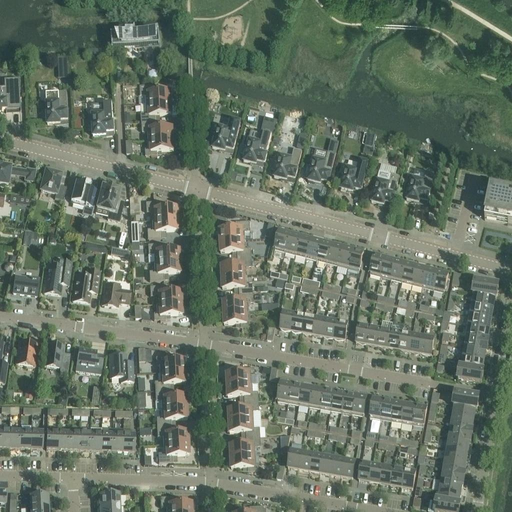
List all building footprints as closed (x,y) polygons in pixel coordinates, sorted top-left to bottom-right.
[(159,36),(112,39),(113,52),(125,51),(126,53),(127,53),(127,51),(136,50),(136,52),(137,52),(136,50),(142,50),(142,52),(143,52),(143,50),(153,49),(153,51),(154,51),(154,49),(160,49),(159,36)] [(140,89),(140,81),(133,80),(133,61),(125,61),(123,79),(133,81),(134,89),(140,89)] [(0,115),(0,114),(0,112),(20,111),(19,81),(4,82),(4,89),(0,89),(0,115)] [(171,106),(171,94),(154,95),(154,88),(140,89),(140,99),(146,99),(146,107),(171,106)] [(46,95),(47,113),(42,113),(43,120),(47,120),(48,127),(60,127),(60,123),(68,123),(67,94),(46,95)] [(112,106),(92,107),(93,124),(88,125),(88,132),(93,132),(93,139),(106,138),(106,135),(114,134),(112,106)] [(156,125),(155,118),(172,117),(171,106),(146,107),(147,115),(141,116),(142,125),(156,125)] [(233,153),(240,125),(232,123),(230,130),(219,127),(216,137),(212,136),(210,143),(214,144),(213,151),(225,154),(226,151),(233,153)] [(173,142),(172,130),(156,131),(156,125),(142,125),(142,135),(148,135),(148,143),(173,142)] [(265,166),(272,138),(263,136),(262,143),(250,140),(247,150),(243,149),(241,156),(246,157),(244,164),(256,167),(257,164),(265,166)] [(174,153),(173,142),(148,143),(148,151),(145,152),(146,159),(157,158),(157,154),(174,153)] [(365,148),(363,156),(372,158),(374,151),(365,148)] [(295,182),(302,154),(294,152),(292,159),(280,156),(278,166),(273,165),(271,172),(276,173),(274,180),(287,183),(287,180),(295,182)] [(329,185),(336,157),(328,155),(326,162),(314,159),(311,169),(307,168),(305,175),(310,176),(308,184),(320,187),(321,183),(329,185)] [(361,193),(368,165),(360,163),(358,170),(346,167),(344,178),(339,176),(338,184),(342,185),(340,192),(353,195),(354,191),(361,193)] [(35,174),(27,172),(27,174),(10,171),(11,170),(2,169),(2,168),(0,168),(0,187),(8,188),(10,176),(26,178),(25,183),(33,184),(35,174)] [(41,193),(56,197),(55,201),(63,203),(67,190),(59,188),(61,178),(46,174),(41,193)] [(399,179),(379,174),(375,191),(370,190),(369,197),(373,198),(372,205),(384,208),(385,205),(392,207),(399,179)] [(427,204),(434,176),(426,174),(425,181),(413,178),(410,189),(406,187),(404,195),(408,196),(407,203),(419,206),(420,203),(427,204)] [(86,184),(85,184),(83,184),(82,184),(81,183),(81,186),(75,185),(70,204),(72,204),(72,205),(73,207),(85,210),(86,209),(93,211),(98,194),(90,192),(91,188),(91,187),(91,186),(90,185),(86,184)] [(97,211),(109,214),(107,222),(119,225),(123,208),(116,206),(120,193),(115,192),(115,191),(107,189),(107,190),(102,188),(97,211)] [(511,197),(491,193),(485,222),(511,228),(511,197)] [(18,198),(17,206),(29,208),(30,200),(18,198)] [(177,222),(176,210),(160,211),(160,204),(145,205),(146,215),(152,215),(152,223),(177,222)] [(178,233),(177,222),(152,223),(152,231),(147,232),(147,242),(161,241),(161,234),(178,233)] [(245,243),(245,234),(250,234),(250,224),(236,225),(236,232),(220,232),(220,244),(245,243)] [(290,237),(279,234),(277,243),(275,242),(273,250),(275,251),(274,254),(285,256),(290,237)] [(38,237),(37,244),(45,245),(46,238),(38,237)] [(301,239),(290,237),(285,256),(296,259),(301,239)] [(311,242),(301,239),(296,259),(306,262),(311,242)] [(322,245),(311,242),(306,262),(317,264),(322,245)] [(252,260),(251,251),(245,251),(245,243),(220,244),(221,256),(237,255),(238,261),(252,260)] [(332,247),(322,245),(317,264),(327,267),(332,247)] [(179,264),(178,252),(162,253),(162,246),(148,247),(148,257),(154,257),(154,265),(179,264)] [(343,250),(332,247),(327,267),(338,270),(343,250)] [(353,253),(343,250),(338,270),(348,272),(353,253)] [(121,252),(120,258),(128,260),(129,255),(130,253),(121,252)] [(348,272),(359,275),(360,272),(362,273),(364,265),(362,264),(364,256),(353,253),(348,272)] [(386,261),(375,258),(373,267),(370,267),(368,274),(371,275),(370,278),(381,281),(386,261)] [(247,279),(246,270),(252,270),(252,260),(238,261),(238,268),(221,268),(222,280),(247,279)] [(396,264),(386,261),(381,281),(391,283),(396,264)] [(163,283),(163,276),(180,276),(179,264),(154,265),(154,273),(149,274),(149,284),(163,283)] [(407,267),(396,264),(391,283),(402,286),(407,267)] [(44,296),(60,298),(62,288),(68,289),(72,266),(59,265),(58,271),(48,269),(44,296)] [(417,269),(407,267),(402,286),(412,289),(417,269)] [(428,272),(417,269),(412,289),(422,291),(428,272)] [(438,275),(428,272),(422,291),(433,294),(438,275)] [(100,276),(87,274),(86,280),(76,278),(73,304),(89,306),(90,296),(97,297),(100,276)] [(449,277),(438,275),(433,294),(444,297),(445,294),(447,295),(449,287),(447,286),(449,277)] [(459,289),(461,277),(454,276),(452,287),(459,289)] [(37,299),(39,282),(15,279),(13,296),(37,299)] [(253,296),(253,287),(247,287),(247,279),(222,280),(222,291),(239,291),(239,297),(253,296)] [(497,301),(499,290),(475,286),(473,297),(497,301)] [(130,294),(120,293),(120,290),(105,288),(102,308),(117,310),(118,305),(121,305),(121,306),(129,307),(130,294)] [(181,294),(164,295),(164,288),(150,289),(150,299),(156,299),(156,307),(181,306),(181,294)] [(249,315),(248,306),(254,306),(253,296),(239,297),(240,304),(223,304),(224,316),(249,315)] [(497,301),(473,297),(475,297),(473,307),(471,307),(492,311),(494,301),(497,301)] [(165,322),(165,318),(182,317),(181,306),(156,307),(157,315),(153,316),(154,323),(165,322)] [(492,311),(471,307),(469,318),(491,322),(492,311)] [(295,315),(284,313),(284,316),(281,315),(280,323),(282,324),(281,332),(292,334),(295,315)] [(224,327),(241,327),(241,331),(253,330),(252,323),(249,323),(249,315),(224,316),(224,327)] [(306,316),(295,315),(292,334),(302,336),(306,316)] [(316,318),(306,316),(302,336),(313,338),(316,318)] [(327,320),(316,318),(313,338),(324,340),(327,320)] [(491,322),(469,318),(467,329),(489,332),(491,322)] [(338,322),(327,320),(324,340),(334,342),(338,322)] [(334,342),(345,344),(347,335),(349,335),(350,327),(348,327),(349,324),(338,322),(334,342)] [(371,328),(360,326),(359,329),(357,328),(355,336),(358,337),(356,346),(367,348),(371,328)] [(381,330),(371,328),(367,348),(378,350),(381,330)] [(489,332),(467,329),(465,339),(489,343),(487,343),(489,332)] [(267,343),(273,344),(275,331),(269,330),(267,343)] [(392,332),(381,330),(378,350),(388,351),(392,332)] [(403,333),(392,332),(388,351),(399,353),(403,333)] [(413,335),(403,333),(399,353),(410,355),(413,335)] [(424,337),(413,335),(410,355),(420,357),(424,337)] [(435,339),(424,337),(420,357),(431,359),(433,350),(435,350),(437,342),(434,342),(435,339)] [(489,343),(465,339),(465,340),(468,340),(466,350),(487,354),(489,343)] [(38,348),(19,345),(16,367),(34,369),(38,348)] [(44,369),(60,371),(60,375),(67,376),(69,362),(62,361),(64,349),(47,347),(44,369)] [(487,354),(466,350),(464,361),(483,364),(485,354),(487,354)] [(100,377),(103,358),(96,357),(97,354),(79,351),(75,374),(100,377)] [(110,381),(120,381),(121,385),(134,385),(133,366),(126,366),(125,358),(109,359),(110,381)] [(184,363),(167,363),(167,359),(156,360),(156,367),(159,367),(160,375),(184,374),(184,363)] [(483,364),(464,361),(462,371),(460,371),(484,376),(484,375),(481,375),(483,364)] [(443,378),(445,369),(438,368),(436,376),(443,378)] [(252,387),(252,378),(255,378),(255,371),(243,371),(243,376),(227,376),(227,388),(252,387)] [(269,384),(276,385),(278,372),(272,371),(269,384)] [(484,376),(460,371),(458,382),(482,387),(484,376)] [(169,387),(185,386),(184,374),(160,375),(160,384),(154,384),(155,394),(169,393),(169,387)] [(292,387),(281,385),(279,394),(277,394),(276,402),(278,402),(278,405),(289,407),(292,387)] [(259,404),(258,395),(253,395),(252,387),(227,388),(228,399),(244,399),(245,405),(259,404)] [(303,389),(292,387),(289,407),(299,409),(303,389)] [(313,391),(303,389),(299,409),(310,411),(313,391)] [(324,393),(313,391),(310,411),(320,413),(324,393)] [(186,410),(186,399),(169,400),(169,393),(155,394),(155,403),(161,403),(161,411),(186,410)] [(335,395),(324,393),(320,413),(331,415),(335,395)] [(345,397),(335,395),(331,415),(342,416),(345,397)] [(432,404),(438,405),(440,397),(433,395),(432,404)] [(356,398),(345,397),(342,416),(352,418),(356,398)] [(477,412),(479,401),(455,397),(453,408),(477,412)] [(367,400),(356,398),(352,418),(363,420),(367,400)] [(384,403),(373,401),(370,421),(381,423),(384,403)] [(395,405),(384,403),(381,423),(391,425),(395,405)] [(254,423),(253,414),(259,414),(259,404),(245,405),(245,411),(228,412),(229,424),(254,423)] [(406,407),(395,405),(391,425),(402,427),(406,407)] [(416,409),(406,407),(402,427),(413,429),(416,409)] [(477,412),(453,408),(451,419),(473,423),(475,412),(477,413),(477,412)] [(424,431),(427,411),(416,409),(413,429),(424,431)] [(171,429),(170,423),(187,422),(186,410),(161,411),(162,420),(156,420),(157,430),(171,429)] [(473,423),(451,419),(450,429),(473,434),(473,433),(471,433),(473,423)] [(260,440),(260,431),(254,431),(254,423),(229,424),(230,435),(246,435),(246,441),(260,440)] [(171,436),(171,429),(157,430),(157,439),(163,439),(163,447),(188,446),(187,435),(171,436)] [(473,434),(450,429),(449,430),(452,430),(450,440),(448,440),(471,444),(473,434)] [(58,430),(47,430),(46,452),(57,453),(58,430)] [(58,435),(58,430),(57,453),(68,453),(69,435),(58,435)] [(90,436),(91,431),(80,431),(80,436),(79,453),(90,454),(90,436)] [(90,436),(90,454),(101,454),(101,436),(101,432),(91,431),(90,436)] [(9,434),(0,433),(0,450),(9,451),(9,434)] [(20,434),(9,434),(9,451),(20,452),(20,434)] [(31,434),(20,434),(20,452),(31,452),(31,434)] [(42,452),(42,435),(31,434),(31,452),(42,452)] [(80,436),(69,435),(68,453),(79,453),(80,436)] [(112,437),(101,436),(101,454),(112,454),(112,437)] [(123,437),(112,437),(112,454),(122,455),(123,437)] [(134,455),(134,438),(123,437),(122,455),(134,455)] [(256,459),(255,450),(261,450),(260,440),(246,441),(247,447),(230,448),(231,460),(256,459)] [(471,444),(448,440),(446,451),(467,455),(469,444),(471,445),(471,444)] [(158,466),(173,465),(172,459),(189,458),(188,446),(163,447),(164,456),(158,456),(158,466)] [(302,453),(291,451),(288,471),(299,473),(302,453)] [(467,455),(446,451),(444,461),(465,465),(467,455)] [(302,455),(303,453),(302,453),(299,473),(310,475),(313,457),(302,455)] [(323,459),(313,457),(310,475),(320,476),(323,459)] [(260,474),(259,467),(256,467),(256,459),(231,460),(231,471),(248,470),(248,475),(260,474)] [(334,461),(323,459),(320,476),(331,478),(334,461)] [(345,460),(344,463),(334,461),(331,478),(342,480),(345,460)] [(342,480),(353,482),(356,462),(345,460),(342,480)] [(465,465),(444,461),(442,472),(465,476),(464,476),(465,465)] [(373,465),(362,463),(359,483),(370,485),(373,465)] [(373,468),(374,465),(373,465),(370,485),(380,487),(384,470),(373,468)] [(285,470),(279,469),(277,482),(283,483),(285,470)] [(394,471),(384,470),(380,487),(391,489),(394,471)] [(405,471),(404,473),(394,471),(391,489),(402,491),(405,471)] [(402,491),(413,493),(416,473),(405,471),(402,491)] [(465,476),(442,472),(442,473),(444,473),(443,483),(440,483),(463,487),(465,476)] [(463,487),(440,483),(438,494),(460,497),(462,487),(463,487)] [(460,497),(438,494),(441,494),(439,504),(436,504),(460,508),(458,508),(460,497)] [(119,508),(119,497),(99,498),(100,503),(99,503),(99,509),(119,508)] [(48,509),(47,498),(30,499),(30,510),(48,509)] [(191,511),(191,506),(175,506),(174,500),(160,500),(161,510),(166,510),(166,511),(191,511)] [(413,509),(420,510),(422,502),(415,500),(413,509)] [(436,504),(430,503),(428,511),(459,511),(460,508),(436,504)]
